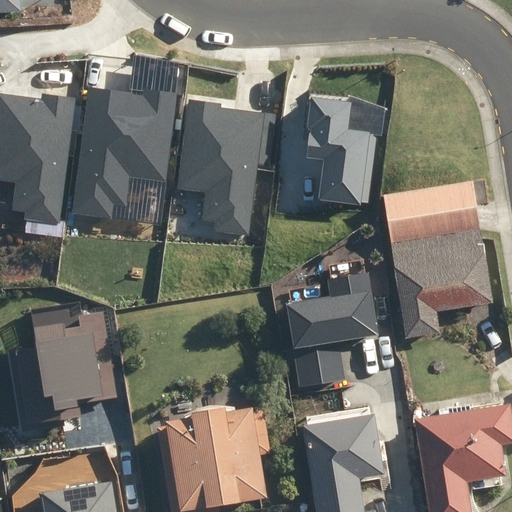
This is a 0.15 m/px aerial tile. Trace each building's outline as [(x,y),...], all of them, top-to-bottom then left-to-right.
[(0,0),(0,11),(20,10),(19,0),(0,0)] [(165,180),(177,94),(145,90),(144,96),(89,89),(73,213),(111,218),(113,203),(126,205),(130,175),(165,180)] [(58,222),(74,99),(43,95),(42,100),(0,94),(0,180),(16,182),(12,210),(27,211),(26,218),(58,222)] [(379,105),(312,96),(307,130),(310,130),(307,156),(325,158),(320,198),(366,204),(379,105)] [(248,235),(264,113),(221,107),(221,104),(190,100),(178,188),(207,192),(204,218),(211,219),(210,230),(248,235)] [(471,181),(384,195),(392,243),(479,229),(471,181)] [(391,245),(406,342),(440,337),(437,316),(492,308),(481,231),(391,245)] [(377,334),(369,274),(327,280),(330,298),(289,304),(300,385),(345,378),(340,339),(377,334)] [(105,306),(33,316),(46,407),(117,397),(105,306)] [(157,426),(172,511),(221,511),(220,504),(269,496),(261,454),(271,452),(264,409),(254,410),(253,404),(226,409),(224,402),(190,408),(192,414),(165,418),(166,425),(157,426)] [(414,417),(429,511),(471,511),(468,491),(502,485),(501,476),(507,475),(503,443),(511,441),(511,413),(510,402),(470,408),(469,404),(440,408),(441,413),(414,417)] [(302,424),(312,485),(360,477),(385,473),(382,459),(386,458),(383,438),(379,439),(375,412),(302,424)] [(360,477),(312,485),(316,511),(376,511),(376,508),(365,510),(360,477)] [(115,511),(110,480),(42,492),(45,511),(115,511)]
